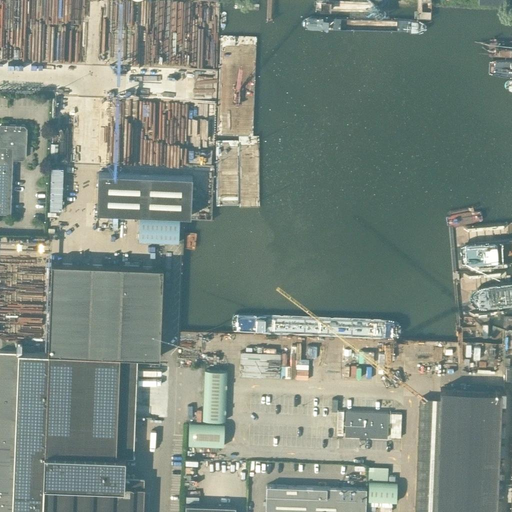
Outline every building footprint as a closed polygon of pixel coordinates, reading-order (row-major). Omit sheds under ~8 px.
[(0,212),(10,213),(12,158),(23,159),(26,156),(27,127),(24,124),(1,123),(0,124),(0,212)] [(96,211),(191,215),(192,176),(98,172),(96,211)] [(139,216),(138,240),(179,242),(180,218),(139,216)] [(143,511),(144,486),(124,485),(129,355),(159,356),(163,266),(51,262),(48,352),(0,350),(0,511),(143,511)] [(204,369),(202,419),(224,420),(226,370),(204,369)] [(495,511),(501,390),(440,388),(440,398),(420,397),(415,511),(495,511)] [(391,426),(390,436),(400,437),(401,413),(391,412),(391,422),(388,422),(388,411),(346,410),(345,420),(343,420),(344,410),(338,410),(337,434),(343,434),(343,424),(345,424),(345,435),(359,436),(359,438),(366,438),(366,436),(387,437),(388,426),(391,426)] [(188,443),(223,445),(224,423),(189,421),(188,443)] [(378,478),(397,479),(398,466),(383,466),(383,470),(378,470),(378,478)] [(368,499),(396,500),(397,480),(368,479),(368,499)] [(366,511),(367,487),(266,484),(265,511),(366,511)] [(185,511),(235,511),(235,505),(185,503),(185,511)]
